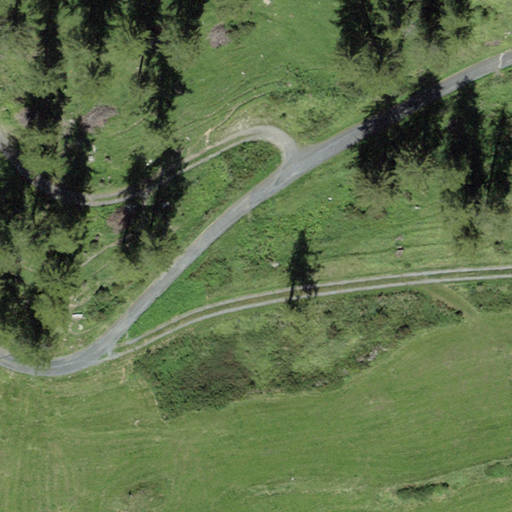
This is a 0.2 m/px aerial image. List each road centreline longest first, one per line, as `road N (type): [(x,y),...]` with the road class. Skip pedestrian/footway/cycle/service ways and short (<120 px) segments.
road 1 (track): [(76,357),(126,347),(189,314),(268,295),(511,266)]
road 2 (track): [(289,166),(177,257),(76,357),(17,373),(0,366)]
road 3 (track): [(0,144),(81,181),(148,173),(239,134),(271,139),(289,166)]
road 4 (track): [(289,166),(406,97),(511,62)]
